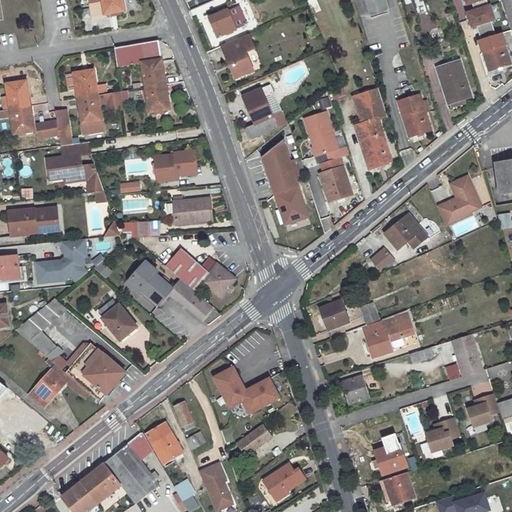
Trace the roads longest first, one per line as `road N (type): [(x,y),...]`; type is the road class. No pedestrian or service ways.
road 1 (secondary): [(271,293),(0,505)]
road 2 (secondary): [(511,100),(271,293)]
road 3 (tertiary): [(271,293),(179,28)]
road 4 (unknown): [(419,174),(385,84),(378,3)]
road 5 (residential): [(483,377),(318,431)]
road 6 (tertiary): [(318,431),(271,293)]
road 7 (residential): [(58,48),(179,28)]
